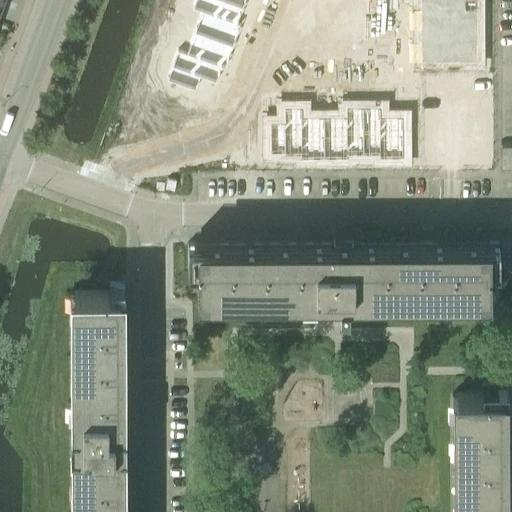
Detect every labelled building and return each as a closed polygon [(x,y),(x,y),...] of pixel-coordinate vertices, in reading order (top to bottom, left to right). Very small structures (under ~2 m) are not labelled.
[(223,0),(193,0),(190,7),(199,11),(192,30),(233,46),(242,23),(238,22),(243,8),(223,0)] [(419,0),(420,60),(434,60),(434,61),(439,61),(439,60),(447,60),(447,61),(452,61),(452,60),(476,60),(475,0),(419,0)] [(176,47),(165,77),(195,89),(200,76),(216,82),(222,66),(225,68),(233,46),(192,30),(185,50),(176,47)] [(344,115),(323,115),(323,158),(348,159),(348,155),(363,155),(362,106),(344,105),(344,115)] [(283,120),(268,120),(269,153),(282,153),(283,155),(299,155),(299,159),(323,158),(323,115),(302,115),(302,106),(283,106),(283,120)] [(380,106),(362,106),(363,155),(377,155),(378,158),(403,158),(403,115),(381,115),(380,106)] [(196,269),(196,298),(339,297),(339,308),(347,308),(346,297),(489,297),(489,267),(499,267),(499,241),(489,241),(489,242),(196,243),(186,243),(186,269),(196,269)] [(124,511),(124,293),(68,294),(69,511),(124,511)] [(505,511),(505,391),(505,382),(479,382),(479,392),(450,392),(450,511),(505,511)]
